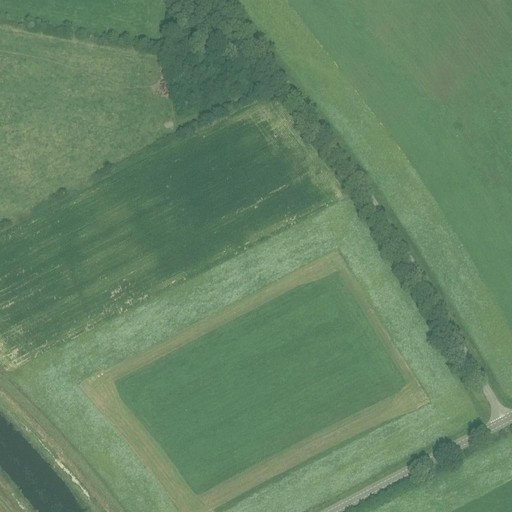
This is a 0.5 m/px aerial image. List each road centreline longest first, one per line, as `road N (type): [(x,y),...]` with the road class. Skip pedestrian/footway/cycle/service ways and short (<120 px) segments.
road 1 (unclassified): [(503,424),(399,247),(212,0)]
road 2 (tertiary): [(329,511),(503,424)]
road 3 (track): [(106,511),(0,395)]
